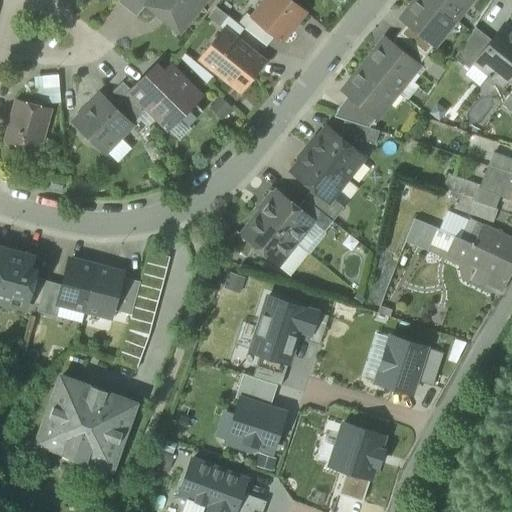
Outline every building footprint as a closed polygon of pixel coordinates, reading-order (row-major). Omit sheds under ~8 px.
[(118,0),(117,1),(136,16),(146,5),(145,4),(148,0),(118,0)] [(146,5),(180,32),(205,0),(148,0),(145,4),(146,5)] [(252,18),(281,40),(304,11),(289,0),(266,0),(263,4),(264,11),(257,20),(253,17),(252,18)] [(443,29),(452,17),(430,0),(415,0),(400,19),(406,24),(434,47),(446,31),(443,29)] [(430,0),(452,17),(461,6),(464,8),(470,0),(430,0)] [(263,4),(253,17),(257,20),(264,11),(263,4)] [(208,16),(220,26),(227,16),(216,7),(208,16)] [(238,24),(266,46),(274,36),(246,14),(238,24)] [(406,24),(398,33),(426,56),(434,47),(406,24)] [(489,74),(502,84),(511,71),(511,31),(504,25),(491,40),(474,62),(475,62),(470,69),(469,68),(464,75),(479,86),(489,74)] [(454,57),(469,68),(470,69),(475,62),(474,62),(491,40),(475,27),(454,57)] [(224,28),(211,45),(215,49),(204,63),(240,92),(264,61),(224,28)] [(419,65),(426,56),(398,33),(390,43),(419,65)] [(385,38),(364,65),(394,89),(403,78),(406,81),(419,65),(390,43),(385,38)] [(199,59),(204,63),(215,49),(211,45),(199,59)] [(419,65),(424,70),(436,80),(445,71),(426,56),(419,65)] [(147,108),(168,129),(200,97),(170,66),(163,73),(155,65),(131,90),(130,91),(147,108)] [(385,101),(394,89),(364,65),(342,92),(348,96),(376,118),(388,103),(385,101)] [(424,70),(419,65),(406,81),(403,78),(394,89),(407,100),(418,86),(414,82),(424,70)] [(34,72),(38,102),(61,100),(58,70),(34,72)] [(112,92),(138,117),(147,108),(130,91),(131,90),(122,82),(112,92)] [(511,91),(502,105),(511,112),(511,110),(511,91)] [(334,117),(344,120),(369,128),(376,118),(348,96),(340,106),(334,117)] [(95,141),(101,146),(110,137),(114,140),(129,125),(113,110),(100,97),(76,122),(85,131),(84,131),(84,137),(89,142),(95,141)] [(6,141),(39,149),(49,109),(16,100),(6,141)] [(147,126),(138,117),(121,101),(113,110),(129,125),(139,135),(147,126)] [(379,131),(369,128),(344,120),(340,133),(374,144),(379,131)] [(326,128),(309,149),(346,179),(363,157),(326,128)] [(105,150),(114,140),(110,137),(101,146),(105,150)] [(331,197),(346,179),(309,149),(292,171),(313,188),(329,200),(331,197)] [(489,166),(511,173),(511,161),(494,154),(489,166)] [(511,200),(511,173),(489,166),(480,188),(500,196),(511,200)] [(443,188),(458,194),(475,200),(477,191),(474,183),(448,174),(443,188)] [(313,188),(304,198),(332,221),(343,207),(331,197),(329,200),(313,188)] [(480,188),(477,191),(475,200),(474,201),(495,208),(500,196),(480,188)] [(276,191),(257,213),(295,244),(312,222),(313,221),(297,208),(276,191)] [(474,201),(475,200),(458,194),(453,208),(493,222),(497,209),(495,208),(474,201)] [(324,232),(332,221),(304,198),(297,208),(313,221),(312,222),(324,232)] [(277,265),(295,244),(257,213),(240,235),(254,247),(277,265)] [(456,213),(447,233),(454,236),(460,239),(469,219),(456,213)] [(405,241),(425,249),(427,243),(434,227),(414,219),(405,241)] [(511,239),(469,219),(460,239),(473,244),(511,263),(511,239)] [(295,244),(308,254),(309,255),(326,234),(324,232),(312,222),(295,244)] [(427,243),(447,252),(454,236),(447,233),(434,227),(427,243)] [(227,242),(246,257),(254,247),(240,235),(236,231),(227,242)] [(460,239),(454,236),(447,252),(476,267),(471,278),(486,285),(502,292),(511,271),(511,263),(473,244),(460,239)] [(308,254),(295,244),(277,265),(290,276),(308,254)] [(33,257),(6,249),(0,270),(0,301),(11,305),(12,299),(23,302),(26,289),(30,290),(33,278),(34,273),(29,271),(33,257)] [(148,251),(145,262),(167,268),(170,257),(148,251)] [(60,303),(85,310),(96,266),(70,259),(63,286),(58,303),(60,303)] [(145,262),(142,274),(164,279),(167,268),(145,262)] [(122,273),(96,266),(85,310),(110,316),(112,309),(121,277),(122,273)] [(245,278),(228,272),(223,289),(239,294),(245,278)] [(140,281),(139,285),(161,290),(164,279),(142,274),(140,281)] [(112,309),(131,314),(133,307),(136,296),(139,285),(140,281),(121,277),(112,309)] [(23,302),(38,306),(45,281),(33,278),(30,290),(26,289),(23,302)] [(485,288),(486,285),(471,278),(470,280),(485,288)] [(63,286),(45,281),(38,306),(37,311),(56,316),(60,303),(58,303),(63,286)] [(139,285),(136,296),(158,302),(161,290),(139,285)] [(136,296),(133,307),(155,313),(158,302),(136,296)] [(250,350),(250,351),(259,354),(288,363),(299,330),(310,334),(317,312),(267,296),(258,327),(250,350)] [(131,314),(130,318),(152,324),(155,313),(133,307),(131,314)] [(307,341),(319,344),(328,316),(317,312),(310,334),(307,341)] [(130,318),(127,329),(149,335),(152,324),(130,318)] [(242,322),(235,345),(250,350),(258,327),(242,322)] [(127,329),(123,340),(144,348),(148,337),(127,329)] [(378,334),(364,376),(376,380),(389,338),(378,334)] [(426,347),(390,336),(389,338),(376,380),(375,381),(411,393),(415,380),(426,347)] [(123,340),(119,351),(140,359),(144,348),(123,340)] [(432,386),(443,353),(426,347),(415,380),(432,386)] [(119,351),(115,362),(136,370),(140,359),(119,351)] [(288,363),(259,354),(252,377),(277,385),(280,386),(288,363)] [(243,374),(235,398),(239,399),(240,398),(269,407),(277,385),(252,377),(243,374)] [(85,460),(109,469),(110,467),(112,467),(119,449),(116,448),(126,423),(128,424),(135,405),(132,405),(133,402),(62,377),(62,379),(59,378),(53,397),(55,397),(46,422),(44,422),(37,440),(39,441),(38,443),(62,452),(63,450),(85,459),(85,460)] [(234,414),(228,435),(247,441),(246,444),(254,447),(272,452),(285,412),(269,407),(240,398),(239,399),(234,414)] [(214,437),(226,441),(227,438),(228,435),(234,414),(223,410),(214,437)] [(330,464),(329,465),(345,471),(370,479),(374,465),(378,466),(383,451),(379,450),(384,436),(343,423),(337,442),(330,464)] [(227,438),(246,444),(247,441),(228,435),(227,438)] [(322,436),(315,459),(330,464),(337,442),(322,436)] [(226,441),(253,450),(254,447),(246,444),(227,438),(226,441)] [(246,479),(191,459),(178,495),(207,505),(204,511),(233,511),(241,492),(246,479)] [(345,471),(338,494),(362,502),(370,479),(345,471)] [(262,511),(266,502),(241,492),(233,511),(262,511)]
